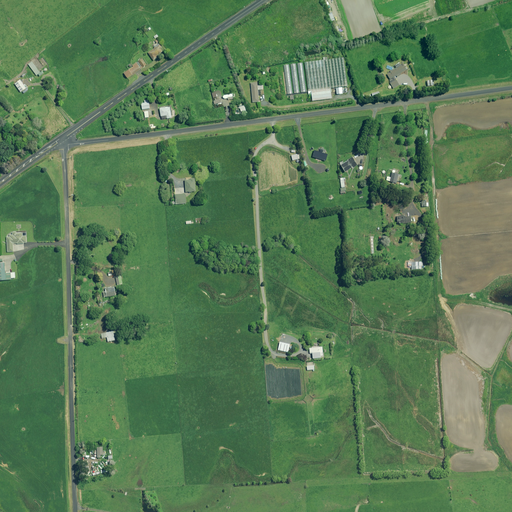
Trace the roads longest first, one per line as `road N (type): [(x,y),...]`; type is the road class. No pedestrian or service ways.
road 1 (unclassified): [(511,87),(62,139)]
road 2 (unclassified): [(62,139),(72,511)]
road 3 (unclassified): [(262,0),(62,139)]
